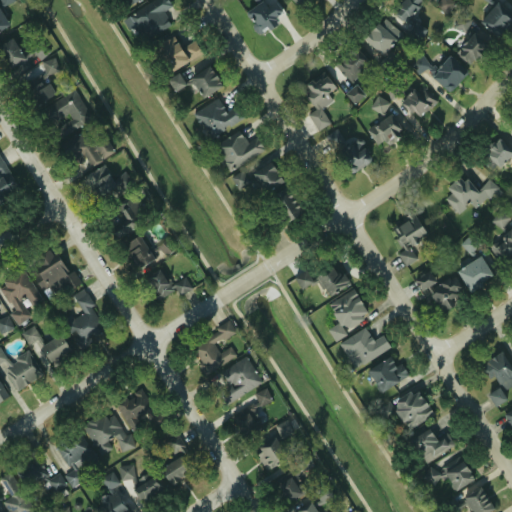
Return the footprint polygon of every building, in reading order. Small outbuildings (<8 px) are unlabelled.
[(118,0),(123,8),(138,0),(118,0)] [(163,11),(170,8),(166,0),(155,0),(121,14),(128,32),(136,29),(141,40),(170,28),(163,11)] [(258,34),(276,24),(273,19),(282,14),(276,2),(266,7),(262,0),(253,0),(256,5),(246,10),(258,34)] [(401,0),(391,12),(404,23),(422,2),(419,0),(401,0)] [(435,0),(433,3),(446,14),(455,4),(450,0),(435,0)] [(495,36),(511,19),(511,17),(497,2),(478,20),(495,36)] [(464,33),(470,19),(458,15),(452,28),(464,33)] [(401,34),(381,17),(363,39),(382,56),(401,34)] [(469,64),(489,43),(474,30),(455,51),(469,64)] [(201,53),(193,41),(180,49),(173,36),(152,48),(168,73),(201,53)] [(25,59),(10,38),(0,44),(0,57),(8,70),(25,59)] [(332,64),(350,82),(369,64),(351,46),(332,64)] [(429,75),(446,91),(465,71),(449,55),(429,75)] [(58,69),(52,58),(40,64),(46,75),(58,69)] [(203,99),(221,83),(206,65),(187,80),(203,99)] [(32,107),(54,95),(41,70),(19,83),(32,107)] [(167,79),(173,91),(184,86),(178,73),(167,79)] [(313,110),(307,113),(316,130),(329,123),(320,108),(332,101),(327,93),(334,90),(324,73),(299,87),(313,110)] [(399,100),(415,119),(436,102),(420,83),(399,100)] [(353,103),(363,95),(355,85),(345,93),(353,103)] [(39,110),(49,127),(54,125),(60,137),(91,119),(74,90),(39,110)] [(369,106),(380,115),(388,104),(378,95),(369,106)] [(244,117),(236,105),(225,112),(217,98),(193,113),(209,138),(244,117)] [(380,148),(402,132),(389,114),(366,130),(380,148)] [(104,137),(91,144),(83,131),(61,145),(75,166),(85,160),(90,167),(114,152),(104,137)] [(226,171),(264,151),(256,137),(245,143),(239,131),(212,145),(226,171)] [(511,154),(511,152),(497,138),(480,155),(496,170),(511,154)] [(350,174),(371,160),(357,139),(336,152),(350,174)] [(0,198),(18,186),(0,158),(0,198)] [(280,185),(273,163),(251,171),(258,192),(280,185)] [(112,199),(134,186),(125,171),(112,179),(103,165),(80,178),(93,201),(108,192),(112,199)] [(236,191),(252,180),(249,174),(243,177),(239,171),(228,178),(236,191)] [(469,177),(445,184),(453,209),(477,201),(469,177)] [(280,225),(300,214),(287,187),(266,198),(280,225)] [(511,214),(511,197),(503,206),(511,215),(511,214)] [(104,226),(115,240),(140,220),(129,206),(104,226)] [(391,229),(404,250),(398,254),(404,265),(415,258),(407,245),(425,234),(414,215),(391,229)] [(511,260),(511,232),(508,229),(488,249),(506,266),(511,260)] [(138,269),(154,259),(138,235),(122,246),(138,269)] [(173,249),(167,239),(158,245),(164,255),(173,249)] [(56,300),(77,280),(47,248),(26,268),(56,300)] [(467,290),(491,278),(480,256),(456,269),(467,290)] [(329,297),(345,284),(331,266),(314,279),(329,297)] [(25,308),(40,299),(22,269),(0,282),(0,295),(17,324),(30,316),(25,308)] [(157,300),(172,289),(159,270),(144,281),(157,300)] [(463,293),(449,275),(438,284),(427,270),(414,280),(439,312),(463,293)] [(295,276),(300,288),(310,283),(305,272),(295,276)] [(189,287),(183,277),(171,285),(178,295),(189,287)] [(81,313),(66,322),(79,344),(105,329),(82,289),(71,295),(81,313)] [(326,306),(336,322),(326,328),(333,339),(369,317),(351,289),(326,306)] [(0,332),(1,334),(9,329),(0,313),(0,332)] [(37,347),(42,344),(32,326),(19,333),(26,346),(34,342),(37,347)] [(338,343),(354,369),(389,348),(381,334),(372,340),(364,328),(338,343)] [(71,353),(58,334),(38,347),(51,366),(71,353)] [(235,356),(227,343),(217,348),(210,336),(190,348),(206,374),(235,356)] [(41,374),(27,351),(8,362),(0,349),(0,372),(12,392),(41,374)] [(481,363),(496,388),(486,394),(494,407),(506,399),(501,392),(511,385),(511,369),(500,351),(481,363)] [(406,377),(393,354),(366,370),(379,392),(406,377)] [(219,372),(228,387),(218,393),(225,404),(261,382),(244,356),(219,372)] [(405,430),(431,415),(414,387),(377,409),(384,422),(396,415),(405,430)] [(127,425),(152,407),(139,388),(113,405),(127,425)] [(81,426),(100,455),(115,444),(121,452),(133,444),(108,408),(81,426)] [(233,420),(244,438),(257,430),(246,412),(233,420)] [(291,433),(286,420),(273,425),(279,438),(291,433)] [(93,457),(77,430),(54,443),(69,471),(63,475),(70,487),(82,480),(75,467),(93,457)] [(448,434),(433,439),(430,431),(410,437),(417,461),(453,450),(448,434)] [(159,468),(169,485),(196,470),(175,435),(165,441),(175,459),(159,468)] [(254,448),(268,469),(286,456),(273,436),(254,448)] [(453,491),(472,480),(456,453),(422,473),(430,487),(445,477),(453,491)] [(313,469),(309,457),(291,463),(295,475),(313,469)] [(60,474),(46,478),(41,462),(16,469),(21,487),(40,482),(44,494),(64,488),(60,474)] [(31,511),(35,510),(10,472),(0,478),(0,480),(10,495),(0,502),(7,511),(31,511)] [(128,511),(111,487),(117,483),(110,473),(99,480),(108,493),(91,504),(96,511),(128,511)] [(159,478),(137,473),(132,494),(153,499),(159,478)] [(277,484),(286,502),(300,495),(291,476),(277,484)] [(470,511),(489,511),(493,509),(478,487),(462,499),(470,511)] [(328,490),(316,494),(319,504),(331,500),(328,490)] [(317,511),(311,502),(296,511),(317,511)]
